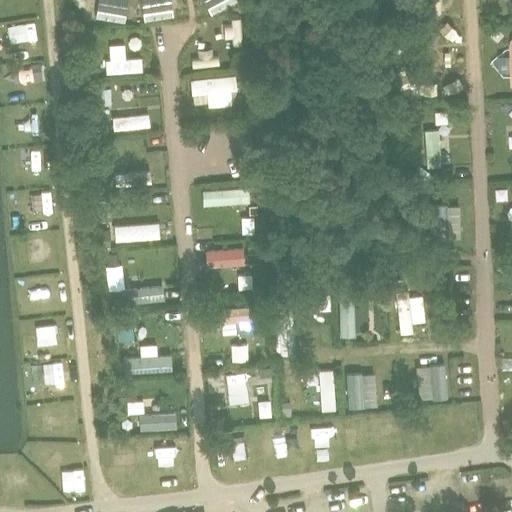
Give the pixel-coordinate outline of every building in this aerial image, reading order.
[(441,11),(441,0),(416,0),(417,10),(441,11)] [(78,22),(132,19),(131,1),(77,4),(78,22)] [(182,36),(227,33),(226,18),(182,21),(182,36)] [(432,54),(414,55),(416,86),(434,85),(432,54)] [(140,71),(140,57),(99,59),(100,73),(140,71)] [(228,103),(226,75),(185,77),(186,105),(228,103)] [(107,116),(108,129),(148,126),(148,113),(107,116)] [(440,165),(438,128),(420,129),(422,166),(440,165)] [(228,135),(194,137),(195,151),(229,149),(228,135)] [(149,182),(148,170),(109,173),(110,184),(149,182)] [(244,186),(196,189),(197,205),(245,202),(244,186)] [(426,204),(426,237),(458,237),(458,204),(426,204)] [(109,239),(158,237),(157,221),(108,224),(109,239)] [(200,267),(237,265),(236,246),(199,248),(200,267)] [(114,306),(160,298),(157,282),(111,291),(114,306)] [(333,336),(348,336),(349,288),(333,288),(333,336)] [(411,320),(421,319),(420,295),(404,296),(404,290),(391,290),(394,332),(411,331),(411,320)] [(511,296),(496,298),(497,316),(511,315),(511,296)] [(244,306),(205,308),(206,322),(245,320),(244,306)] [(293,349),(291,307),(272,308),(275,350),(293,349)] [(249,360),(248,343),(227,344),(228,361),(249,360)] [(171,369),(170,353),(152,354),(151,344),(134,345),(135,355),(116,356),(117,373),(171,369)] [(410,364),(412,399),(446,397),(444,362),(410,364)] [(334,409),(331,368),(312,369),(315,410),(334,409)] [(220,374),(225,405),(249,401),(244,370),(220,374)] [(374,406),(372,371),(340,373),(342,407),(374,406)] [(138,401),(122,400),(121,412),(138,412),(138,401)] [(173,411),(132,413),(133,429),(174,427),(173,411)] [(170,444),(148,443),(148,465),(169,466),(170,444)] [(144,446),(125,448),(127,469),(147,466),(144,446)] [(470,486),(436,491),(438,502),(472,497),(470,486)]
